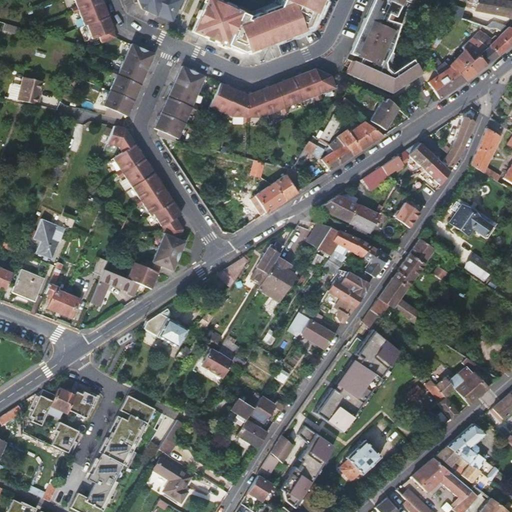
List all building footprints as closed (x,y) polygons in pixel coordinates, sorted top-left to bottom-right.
[(74,0),(77,5),(78,8),(98,0),(74,0)] [(98,0),(78,8),(79,11),(84,25),(86,24),(107,16),(104,7),(101,0),(98,0)] [(137,0),(138,2),(142,0),(147,5),(145,9),(155,13),(155,12),(171,20),(180,0),(137,0)] [(205,0),(192,31),(242,53),(308,28),(320,0),(205,0)] [(375,0),(368,19),(365,17),(349,53),(354,55),(354,56),(346,73),(390,92),(391,92),(422,73),(413,59),(392,73),(387,68),(386,62),(379,59),(382,52),(388,55),(390,51),(391,51),(400,23),(387,19),(389,15),(397,10),(401,0),(375,0)] [(469,0),(468,8),(489,14),(511,19),(511,1),(499,0),(489,0),(489,1),(484,0),(469,0)] [(111,24),(107,16),(86,24),(92,38),(99,36),(101,43),(116,37),(111,24)] [(474,18),(472,24),(479,26),(485,28),(487,22),(474,18)] [(481,37),(478,33),(474,37),(477,40),(478,39),(485,45),(486,47),(488,46),(498,57),(510,46),(511,44),(511,29),(507,27),(496,37),(493,35),(490,38),(485,34),(481,37)] [(479,54),(469,40),(462,47),(465,51),(472,60),(477,56),(485,67),(487,66),(492,62),(498,57),(488,46),(486,47),(485,45),(483,47),(484,49),(479,54)] [(433,43),(431,41),(424,51),(425,54),(430,47),(432,49),(437,44),(435,41),(433,43)] [(147,68),(154,54),(141,48),(130,43),(123,58),(147,68)] [(480,71),(485,67),(477,56),(472,60),(465,51),(459,56),(467,67),(469,66),(475,75),(480,71)] [(470,78),(475,75),(469,66),(467,67),(459,56),(452,62),(450,59),(443,63),(444,65),(436,71),(439,75),(454,65),(464,82),(470,79),(470,78)] [(123,58),(118,71),(116,74),(140,85),(144,75),(147,68),(123,58)] [(204,76),(181,65),(177,74),(174,80),(198,91),(204,76)] [(427,82),(438,100),(452,90),(464,82),(454,65),(439,75),(427,82)] [(313,69),(308,71),(317,94),(319,93),(334,88),(330,75),(314,68),(313,69)] [(300,101),(314,96),(317,94),(308,71),(297,75),(291,77),(300,101)] [(137,92),(140,85),(116,74),(115,77),(109,90),(133,100),(137,92)] [(8,97),(17,99),(37,104),(39,97),(37,96),(41,81),(23,76),(21,85),(12,82),(8,97)] [(300,101),(291,77),(283,80),(274,84),(284,107),(287,106),(300,101)] [(190,107),(192,104),(198,91),(174,80),(171,88),(167,97),(190,107)] [(226,85),(219,83),(209,106),(212,108),(225,113),(235,89),(226,85)] [(267,114),(281,108),(284,107),(274,84),(267,87),(258,90),(267,114)] [(239,91),(235,89),(225,113),(232,116),(243,116),(246,116),(246,94),(239,91)] [(107,107),(122,114),(126,116),(129,110),(133,100),(109,90),(102,105),(107,107)] [(252,92),(246,94),(246,116),(249,116),(259,117),(267,114),(258,90),(252,92)] [(191,107),(190,107),(167,97),(164,103),(160,112),(184,123),(190,110),(191,107)] [(397,108),(386,98),(384,101),(382,100),(369,122),(381,129),(382,129),(397,108)] [(346,112),(347,110),(340,104),(335,114),(341,119),(346,112)] [(122,114),(107,107),(104,114),(120,118),(122,114)] [(184,123),(160,112),(157,120),(153,128),(158,130),(169,135),(175,137),(177,139),(184,123)] [(456,139),(448,152),(444,161),(451,168),(459,157),(470,132),(474,123),(464,116),(456,139)] [(338,135),(340,138),(352,157),(383,136),(378,133),(367,125),(363,122),(352,130),(350,128),(338,135)] [(369,122),(367,125),(378,133),(381,129),(369,122)] [(123,128),(113,126),(106,143),(117,144),(121,152),(134,143),(130,137),(123,128)] [(318,139),(320,140),(320,139),(325,142),(328,143),(333,133),(326,129),(322,136),(319,135),(318,139)] [(174,140),(175,137),(169,135),(158,130),(157,133),(159,136),(167,138),(174,140)] [(498,137),(485,130),(477,147),(470,165),(482,172),(484,168),(498,137)] [(322,160),(329,172),(352,157),(340,138),(330,145),(334,151),(322,160)] [(321,149),(325,142),(320,139),(320,140),(316,146),(321,149)] [(323,150),(321,149),(316,146),(309,141),(307,143),(299,156),(303,157),(307,151),(319,158),(323,150)] [(408,162),(407,159),(410,157),(420,168),(419,170),(422,173),(428,166),(437,157),(421,141),(397,157),(403,165),(408,162)] [(112,158),(120,170),(122,172),(143,158),(139,152),(134,143),(121,152),(112,158)] [(388,176),(403,165),(397,157),(381,167),(388,176)] [(451,168),(444,161),(443,163),(437,157),(428,166),(422,173),(424,175),(427,173),(439,185),(451,168)] [(149,167),(143,158),(122,172),(123,175),(131,186),(153,172),(149,167)] [(261,178),(264,162),(254,159),(251,176),(261,178)] [(511,184),(511,164),(503,178),(511,184)] [(376,171),(382,180),(388,176),(381,167),(376,171)] [(290,168),(285,177),(292,187),(298,174),(297,172),(290,169),(290,168)] [(494,174),(484,168),(482,172),(492,179),(494,174)] [(388,188),(382,180),(376,171),(363,179),(362,180),(373,197),(388,188)] [(157,179),(153,172),(131,186),(139,198),(141,201),(162,186),(157,179)] [(258,202),(262,207),(266,214),(271,210),(296,193),(292,187),(285,177),(255,197),(258,202)] [(141,201),(142,203),(150,215),(153,213),(172,201),(166,193),(162,186),(141,201)] [(378,216),(337,196),(319,208),(369,233),(378,216)] [(495,225),(454,196),(448,205),(457,211),(448,224),(466,236),(470,229),(485,240),(495,225)] [(178,210),(172,201),(153,213),(161,226),(175,217),(180,214),(178,210)] [(417,216),(419,213),(405,203),(393,220),(409,229),(417,216)] [(175,217),(161,226),(164,230),(166,230),(179,223),(175,217)] [(183,229),(179,223),(166,230),(164,230),(163,232),(178,239),(183,229)] [(307,241),(318,248),(331,227),(318,224),(307,241)] [(40,225),(35,237),(42,240),(37,252),(52,258),(58,240),(52,238),(55,231),(40,225)] [(317,250),(329,256),(336,242),(352,249),(361,256),(368,245),(361,240),(350,235),(337,230),(331,227),(318,248),(317,250)] [(178,256),(184,241),(178,239),(163,232),(157,247),(178,256)] [(434,243),(422,234),(418,240),(431,249),(434,243)] [(423,264),(433,250),(431,249),(418,240),(413,246),(408,254),(423,264)] [(17,248),(3,242),(1,247),(7,250),(15,253),(17,248)] [(260,271),(255,279),(261,284),(277,259),(280,254),(284,247),(276,242),(274,246),(271,245),(256,268),(260,271)] [(363,271),(372,277),(374,278),(388,258),(368,245),(361,256),(368,261),(363,271)] [(172,270),(178,256),(157,247),(151,261),(160,265),(172,270)] [(511,247),(503,260),(509,264),(511,259),(511,247)] [(287,259),(280,254),(277,259),(284,264),(287,259)] [(330,254),(324,267),(336,273),(343,261),(330,254)] [(406,288),(423,264),(408,254),(404,259),(399,267),(391,278),(406,288)] [(224,270),(230,283),(239,270),(247,255),(242,259),(224,270)] [(472,255),(465,267),(483,280),(491,268),(472,255)] [(92,272),(101,276),(103,269),(107,260),(99,257),(92,272)] [(445,258),(441,264),(448,269),(452,263),(445,258)] [(160,265),(151,261),(146,259),(144,263),(143,266),(157,272),(160,265)] [(284,264),(277,259),(261,284),(258,289),(278,302),(297,271),(290,267),(292,262),(287,259),(284,264)] [(63,264),(57,262),(45,293),(49,295),(52,296),(51,300),(47,308),(58,312),(65,293),(56,289),(57,287),(54,286),(63,264)] [(157,272),(143,266),(139,264),(133,262),(126,278),(140,284),(150,288),(157,272)] [(441,264),(439,268),(446,273),(448,269),(441,264)] [(436,266),(433,271),(443,277),(446,273),(439,268),(436,266)] [(0,288),(6,291),(13,274),(0,268),(0,288)] [(44,278),(21,269),(11,293),(22,297),(34,302),(44,278)] [(136,296),(140,284),(126,278),(103,269),(101,276),(90,303),(99,306),(109,282),(129,290),(128,293),(136,296)] [(432,274),(441,280),(443,277),(433,271),(432,274)] [(349,316),(355,307),(362,297),(341,284),(344,278),(341,276),(342,274),(340,272),(328,292),(340,299),(338,309),(339,310),(338,311),(336,317),(340,324),(344,323),(349,316)] [(355,282),(345,276),(344,278),(341,284),(362,297),(366,291),(367,288),(369,284),(357,279),(355,282)] [(398,300),(406,288),(391,278),(385,287),(377,299),(389,307),(414,323),(419,314),(398,300)] [(81,299),(65,293),(58,312),(70,317),(75,306),(77,307),(81,299)] [(425,294),(421,301),(426,304),(430,297),(425,294)] [(381,319),(389,307),(377,299),(369,310),(381,319)] [(186,329),(166,319),(168,316),(168,312),(166,309),(145,322),(142,328),(157,337),(176,348),(186,329)] [(201,326),(204,328),(211,316),(208,314),(206,317),(205,317),(202,322),(203,323),(201,326)] [(315,318),(312,317),(301,335),(326,350),(337,333),(338,332),(337,331),(336,329),(334,327),(330,331),(313,321),(315,318)] [(219,336),(204,328),(201,333),(215,342),(219,336)] [(326,423),(340,432),(389,362),(387,360),(394,350),(370,331),(353,355),(356,357),(353,362),(352,361),(335,386),(336,386),(333,391),(330,389),(312,413),(323,421),(325,419),(328,421),(326,423)] [(180,358),(184,360),(191,350),(186,347),(180,358)] [(203,367),(208,369),(219,352),(218,352),(218,353),(210,348),(202,362),(203,367)] [(219,352),(208,369),(211,371),(212,369),(216,371),(215,373),(223,378),(226,374),(233,361),(219,352)] [(467,366),(472,372),(478,365),(466,357),(463,362),(467,367),(467,366)] [(419,375),(421,373),(412,366),(411,368),(419,375)] [(467,367),(457,373),(477,397),(480,395),(486,389),(472,372),(467,366),(467,367)] [(440,391),(444,397),(453,390),(467,406),(477,397),(457,373),(449,381),(444,376),(434,385),(440,391)] [(226,374),(223,378),(234,385),(237,381),(226,374)] [(426,385),(433,396),(440,391),(434,385),(432,382),(431,381),(426,385)] [(416,387),(408,394),(412,400),(421,392),(416,387)] [(73,396),(58,389),(55,395),(47,412),(55,417),(58,410),(62,412),(65,413),(67,410),(73,396)] [(47,412),(55,395),(42,390),(39,396),(39,395),(38,397),(36,401),(33,400),(29,409),(32,410),(29,416),(32,418),(30,421),(40,426),(47,412)] [(511,390),(491,408),(502,420),(511,411),(511,390)] [(433,396),(438,403),(445,398),(444,397),(440,391),(433,396)] [(81,395),(75,392),(73,396),(67,410),(85,419),(90,407),(93,408),(98,397),(90,393),(89,395),(82,392),(81,395)] [(152,410),(126,396),(118,411),(127,415),(132,418),(129,424),(124,421),(116,417),(108,432),(108,433),(121,439),(118,445),(105,438),(97,452),(99,453),(101,453),(99,457),(98,456),(96,455),(86,473),(88,474),(100,480),(89,500),(85,498),(76,493),(68,507),(77,511),(100,511),(115,482),(112,481),(120,464),(124,466),(152,410)] [(274,406),(262,398),(255,410),(248,421),(260,428),(274,406)] [(437,404),(449,421),(458,414),(445,398),(438,403),(437,404)] [(233,411),(248,421),(255,410),(240,400),(233,411)] [(0,426),(17,415),(17,414),(13,408),(0,416),(0,426)] [(132,418),(127,415),(124,421),(129,424),(132,418)] [(164,439),(158,450),(166,455),(167,456),(176,442),(173,440),(183,424),(176,420),(175,422),(168,433),(164,439)] [(238,434),(259,448),(269,433),(260,428),(248,421),(238,434)] [(56,431),(50,445),(70,455),(76,443),(72,441),(77,432),(57,422),(53,430),(56,431)] [(487,434),(472,424),(458,436),(446,447),(479,472),(490,481),(498,472),(470,450),(487,434)] [(307,445),(276,489),(281,493),(284,502),(291,507),(333,447),(303,426),(297,436),(307,445)] [(121,439),(108,433),(105,438),(118,445),(121,439)] [(293,445),(281,435),(277,441),(268,455),(278,463),(280,464),(293,445)] [(378,457),(362,441),(343,458),(345,461),(339,467),(338,470),(347,479),(351,479),(357,473),(360,475),(378,457)] [(470,483),(479,472),(446,447),(435,456),(450,467),(454,462),(465,471),(461,476),(470,483)] [(257,475),(266,482),(278,463),(268,455),(256,474),(257,475)] [(445,487),(461,501),(462,500),(470,491),(469,489),(432,458),(411,477),(426,493),(431,489),(436,494),(440,490),(436,484),(442,478),(448,483),(445,487)] [(162,491),(180,502),(185,493),(180,490),(188,477),(159,459),(152,469),(169,480),(162,491)] [(505,477),(498,472),(490,481),(511,497),(511,489),(507,485),(507,481),(505,477)] [(100,480),(88,474),(85,479),(93,484),(85,498),(89,500),(100,480)] [(266,482),(257,475),(245,492),(260,502),(271,486),(266,482)] [(49,487),(43,499),(49,502),(53,494),(55,489),(49,487)] [(391,494),(409,511),(414,508),(402,496),(396,490),(391,494)] [(418,511),(428,511),(407,491),(402,496),(414,508),(418,511)] [(396,508),(386,498),(385,499),(374,508),(378,511),(396,511),(394,509),(396,508)] [(32,511),(33,511),(34,508),(18,501),(17,502),(11,499),(5,511),(32,511)] [(506,511),(507,511),(490,499),(480,511),(506,511)] [(463,511),(468,506),(462,500),(461,501),(452,510),(454,511),(463,511)]
